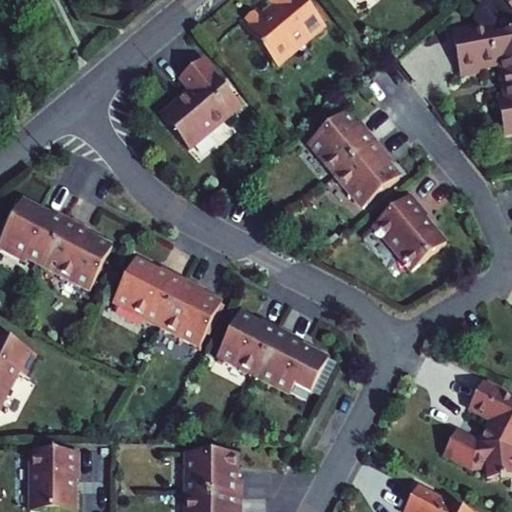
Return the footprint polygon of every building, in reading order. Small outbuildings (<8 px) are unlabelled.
[(322,38),(337,26),(316,0),(281,0),(279,2),(282,6),(274,12),(270,6),(250,22),(287,67),(306,51),(310,51),(310,55),(325,58),(325,42),(321,42),(322,38)] [(511,0),(500,0),(481,18),(484,30),(465,34),(474,79),(493,76),(492,73),(507,70),(511,96),(508,96),(511,114),(511,0)] [(247,107),(210,64),(193,80),(201,89),(177,110),(206,143),(247,107)] [(379,130),(361,109),(322,142),(349,174),(390,140),(381,128),(379,130)] [(400,151),(390,140),(349,174),(377,207),(416,175),(398,153),(400,151)] [(445,206),(430,188),(392,220),(431,266),(467,236),(443,208),(445,206)] [(103,223),(71,206),(69,210),(37,193),(13,239),(104,287),(128,240),(101,227),(103,223)] [(221,285),(189,268),(187,271),(155,254),(131,301),(222,348),(246,302),(220,288),(221,285)] [(271,368),(295,323),(277,313),(275,317),(255,306),(233,348),(271,368)] [(0,404),(10,410),(35,363),(41,366),(52,346),(11,325),(14,320),(0,312),(0,404)] [(319,335),(295,323),(271,368),(305,386),(310,377),(326,386),(343,353),(317,338),(319,335)] [(511,395),(493,386),(479,413),(499,423),(489,443),(476,445),(481,472),(498,470),(500,482),(511,479),(511,395)] [(93,468),(93,445),(43,445),(43,505),(90,506),(90,468),(93,468)] [(253,474),(253,447),(202,446),(202,489),(255,489),(256,474),(253,474)] [(255,489),(202,489),(201,511),(252,511),(252,504),(255,504),(255,489)] [(474,511),(430,489),(417,511),(474,511)]
